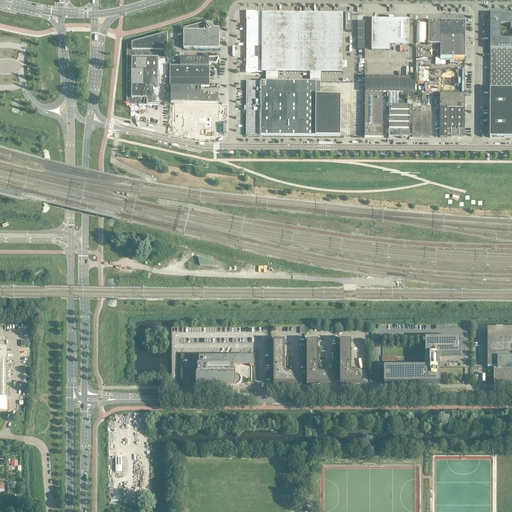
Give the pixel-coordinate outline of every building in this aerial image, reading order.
[(343,48),(343,32),(351,32),(351,14),(262,13),(246,12),(246,73),(254,73),(257,73),(262,73),(274,73),(342,73),(343,48)] [(511,14),(490,14),(490,90),(511,89),(511,14)] [(409,45),(409,20),(405,20),(398,19),(386,19),(377,19),(372,19),(371,50),(389,50),(389,44),(409,45)] [(465,57),(465,21),(441,21),(430,21),(429,21),(428,44),(441,44),(441,57),(465,57)] [(219,49),(219,30),(219,29),(214,29),(214,28),(213,27),(213,26),(212,25),(211,24),(210,24),(209,24),(209,22),(184,28),(183,49),(219,49)] [(158,106),(158,58),(167,58),(167,34),(132,44),(127,45),(127,105),(158,106)] [(209,87),(209,72),(210,66),(209,66),(209,64),(217,64),(219,58),(180,58),(180,66),(170,66),(170,87),(209,87)] [(414,93),(414,78),(365,78),(365,92),(414,93)] [(463,90),(463,80),(438,79),(438,90),(463,90)] [(315,137),(316,96),(316,82),(246,82),(246,136),(315,137)] [(203,97),(203,93),(201,93),(201,87),(171,87),(171,103),(218,104),(218,97),(203,97)] [(511,138),(511,89),(490,90),(489,138),(511,138)] [(382,137),(383,93),(365,93),(364,137),(382,137)] [(464,138),(465,108),(465,94),(440,94),(439,138),(464,138)] [(412,136),(413,107),(413,106),(389,105),(388,137),(409,138),(409,136),(412,136)] [(430,133),(431,112),(420,112),(420,107),(413,107),(412,136),(412,138),(430,138),(430,133)] [(218,110),(183,110),(182,131),(200,135),(218,135),(218,110)] [(178,253),(168,259),(172,264),(181,258),(178,253)] [(213,261),(198,257),(200,266),(214,266),(213,261)] [(184,259),(185,269),(190,269),(190,265),(193,265),(193,259),(184,259)] [(511,328),(487,328),(487,360),(487,367),(497,367),(497,369),(494,369),(494,384),(511,384),(511,328)] [(438,383),(438,367),(438,356),(460,356),(460,339),(425,339),(425,340),(427,340),(427,367),(384,367),(384,384),(440,384),(440,383),(438,383)] [(297,385),(291,374),(285,374),(285,372),(286,371),(285,371),(285,370),(285,369),(284,341),(273,341),(273,385),(297,385)] [(330,385),(325,374),(318,374),(318,372),(319,372),(319,371),(319,370),(318,370),(318,341),(306,341),(306,385),(330,385)] [(364,385),(358,373),(351,373),(351,372),(352,372),(352,371),(352,370),(351,370),(351,369),(351,341),(340,341),(340,385),(364,385)] [(235,373),(235,371),(234,371),(234,367),(253,367),(253,357),(250,357),(230,357),(230,356),(227,357),(199,357),(199,365),(197,365),(197,371),(196,371),(196,385),(235,385),(236,385),(237,385),(238,384),(239,384),(239,383),(240,383),(240,382),(240,381),(241,381),(241,380),(241,379),(240,378),(240,377),(239,376),(239,375),(238,375),(237,375),(237,374),(236,374),(235,374),(235,373)]
